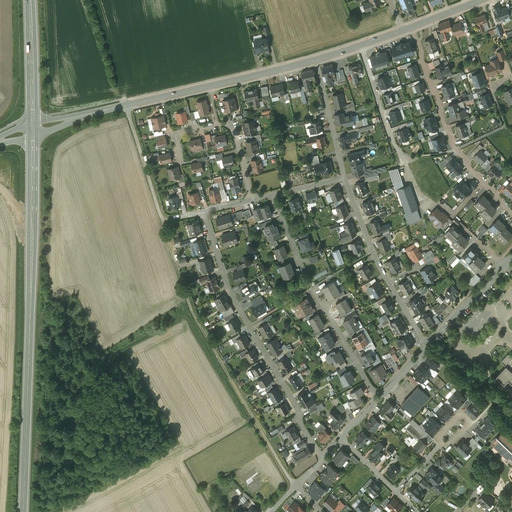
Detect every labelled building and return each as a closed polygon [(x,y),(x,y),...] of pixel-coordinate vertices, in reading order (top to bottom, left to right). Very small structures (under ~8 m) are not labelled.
[(379,0),(369,0),(370,1),(363,4),(366,11),(371,9),(371,10),(375,8),(374,6),(381,3),(379,0)] [(410,0),(399,0),(405,14),(415,10),(410,0)] [(507,7),(499,10),(498,9),(494,11),(497,20),(504,18),(505,18),(509,16),(510,16),(507,7)] [(485,14),(475,18),(480,32),(485,31),(482,24),(487,22),(485,14)] [(449,20),(438,24),(441,33),(444,41),(447,40),(448,40),(448,39),(450,39),(447,32),(452,30),(451,26),(449,20)] [(460,23),(451,26),(452,30),(453,34),(454,34),(454,35),(464,32),(462,27),(461,22),(460,23)] [(267,38),(254,41),(256,48),(257,52),(262,50),(269,48),(267,38)] [(434,38),(425,41),(427,47),(429,53),(438,50),(434,38)] [(403,43),(398,45),(398,46),(392,48),(394,55),(395,58),(396,58),(399,57),(400,59),(410,55),(409,53),(413,52),(412,49),(410,42),(403,44),(403,43)] [(438,50),(429,53),(431,58),(440,55),(438,50)] [(503,50),(497,52),(500,61),(506,59),(503,50)] [(386,51),(380,53),(379,52),(376,53),(376,54),(370,57),(373,67),(376,66),(376,68),(388,64),(387,62),(390,61),(386,51)] [(497,58),(490,61),(491,64),(485,66),(489,76),(493,74),(496,73),(502,71),(497,58)] [(349,66),(351,74),(352,75),(356,74),(362,72),(360,67),(361,66),(360,65),(359,64),(359,63),(349,66)] [(412,65),(407,67),(411,78),(420,75),(416,64),(412,65)] [(333,65),(323,67),(325,76),(326,76),(328,86),(333,85),(332,78),(336,78),(333,65)] [(444,65),(435,68),(437,74),(438,78),(447,75),(445,69),(444,65)] [(313,70),(302,72),(301,72),(304,82),(306,91),(312,90),(310,80),(315,79),(313,70)] [(481,72),(472,75),(475,85),(476,85),(477,88),(483,85),(482,82),(484,82),(481,72)] [(388,75),(378,79),(381,89),(391,85),(388,75)] [(298,81),(293,82),(293,80),(288,81),(291,93),(300,90),(301,90),(300,86),(298,81)] [(420,83),(414,85),(415,85),(417,93),(426,90),(423,82),(420,83)] [(451,83),(441,86),(445,98),(450,96),(455,95),(454,93),(451,83)] [(283,84),(270,87),(273,97),(284,94),(285,94),(283,84)] [(257,88),(245,91),(247,101),(253,100),(259,99),(257,88)] [(511,88),(509,89),(509,90),(503,92),(509,103),(511,101),(511,88)] [(393,91),(383,95),(386,104),(396,100),(393,91)] [(342,93),(333,95),(336,107),(345,105),(342,93)] [(487,93),(480,96),(482,100),(481,100),(482,104),(483,103),(484,107),(492,104),(489,95),(488,95),(487,93)] [(234,97),(223,100),(225,112),(237,109),(234,97)] [(206,99),(197,101),(200,115),(210,113),(209,108),(208,104),(206,99)] [(259,99),(253,100),(254,108),(261,106),(259,99)] [(431,108),(428,99),(425,100),(419,102),(422,111),(431,108)] [(457,102),(448,106),(449,109),(450,109),(452,116),(455,115),(456,119),(467,115),(465,109),(460,110),(457,102)] [(394,111),(389,113),(390,116),(391,116),(393,122),(402,119),(399,110),(394,111)] [(185,111),(176,113),(179,123),(188,121),(186,114),(185,111)] [(352,114),(344,116),(343,113),(334,115),(337,125),(345,122),(346,126),(355,124),(352,114)] [(156,117),(152,118),(152,120),(153,123),(165,120),(164,117),(164,115),(156,117)] [(431,117),(424,119),(425,122),(424,123),(426,127),(427,126),(428,129),(431,128),(432,131),(437,130),(438,129),(437,124),(436,121),(434,116),(431,117)] [(165,120),(153,123),(153,127),(154,127),(154,129),(166,126),(166,124),(165,120)] [(248,121),(243,122),(243,123),(246,134),(257,132),(254,120),(248,121)] [(320,120),(311,122),(312,126),(307,127),(309,134),(323,130),(320,120)] [(464,123),(455,126),(456,126),(458,133),(459,137),(463,136),(468,134),(472,133),(470,127),(466,128),(464,123)] [(400,130),(396,131),(398,134),(397,135),(398,138),(399,137),(400,142),(408,139),(408,140),(412,138),(411,134),(411,135),(408,128),(408,127),(400,130)] [(355,131),(346,133),(347,135),(349,141),(357,139),(355,132),(355,131)] [(225,135),(216,137),(217,143),(217,146),(227,144),(225,135)] [(347,135),(340,137),(342,148),(350,146),(349,141),(347,135)] [(324,136),(316,138),(317,142),(318,147),(326,145),(324,136)] [(434,139),(432,140),(436,150),(445,147),(444,143),(445,143),(444,140),(443,140),(442,136),(434,139)] [(158,140),(157,140),(158,143),(157,144),(158,145),(159,148),(168,146),(166,138),(165,138),(158,140)] [(201,138),(190,141),(191,144),(190,145),(191,148),(192,148),(192,149),(195,149),(195,150),(203,148),(202,142),(201,138)] [(252,141),(246,142),(249,153),(259,151),(257,141),(256,140),(252,141)] [(480,144),(474,150),(477,153),(480,150),(481,150),(483,147),(480,144)] [(364,150),(349,154),(349,155),(347,156),(348,159),(350,159),(351,163),(360,160),(359,157),(366,155),(365,154),(364,150)] [(481,150),(480,150),(477,153),(474,157),(481,164),(488,156),(481,150)] [(222,152),(215,154),(217,161),(223,159),(222,158),(223,157),(222,152)] [(170,153),(161,155),(159,155),(160,159),(160,160),(162,159),(163,163),(172,161),(170,153)] [(223,157),(222,158),(223,159),(225,167),(235,165),(232,155),(223,157)] [(258,159),(251,160),(252,166),(253,169),(254,172),(264,170),(261,160),(261,158),(258,159)] [(449,162),(446,158),(439,164),(443,168),(446,165),(449,162)] [(456,162),(454,159),(449,162),(446,165),(448,167),(448,168),(450,171),(451,170),(456,176),(463,169),(460,166),(461,166),(457,161),(456,162)] [(360,160),(351,163),(353,173),(356,173),(356,175),(364,173),(363,169),(361,160),(360,160)] [(199,162),(191,164),(193,173),(204,170),(201,161),(199,162)] [(330,161),(322,163),(315,165),(317,174),(332,170),(330,161)] [(492,161),(484,169),(488,172),(494,165),(496,164),(492,161)] [(494,165),(488,172),(495,179),(502,172),(494,165)] [(178,167),(168,169),(170,175),(169,176),(169,178),(170,178),(171,179),(180,177),(180,175),(178,167)] [(372,167),(363,169),(364,173),(365,176),(374,174),(372,167)] [(398,168),(389,170),(396,191),(398,190),(398,189),(400,188),(399,184),(403,183),(398,168)] [(473,189),(474,190),(478,185),(473,180),(469,185),(471,187),(473,189)] [(239,181),(230,183),(233,192),(241,190),(239,181)] [(363,181),(355,184),(359,195),(368,192),(363,181)] [(458,183),(453,190),(456,192),(455,193),(458,197),(459,196),(462,198),(466,194),(467,196),(473,189),(471,187),(470,188),(465,184),(462,181),(459,184),(458,183)] [(511,185),(510,183),(506,187),(503,190),(511,198),(511,197),(511,185)] [(418,208),(410,185),(400,188),(398,189),(398,190),(406,212),(407,212),(417,209),(418,208)] [(342,197),(339,187),(330,190),(333,201),(342,197)] [(218,188),(209,191),(211,201),(221,199),(219,190),(219,188),(218,188)] [(308,204),(319,200),(316,190),(305,194),(308,204)] [(198,192),(189,194),(191,204),(200,202),(198,192)] [(178,195),(169,198),(171,208),(181,205),(179,198),(178,195)] [(483,195),(476,203),(483,210),(489,203),(490,202),(483,195)] [(298,197),(289,200),(293,211),(298,208),(299,210),(302,209),(298,197)] [(372,200),(362,203),(363,204),(365,210),(367,215),(376,211),(374,206),(372,200)] [(483,210),(481,212),(488,219),(497,210),(489,203),(483,210)] [(345,204),(336,207),(340,217),(349,214),(345,204)] [(268,205),(261,207),(264,217),(265,217),(272,215),(268,205)] [(260,207),(253,209),(257,219),(264,217),(261,207),(260,207)] [(444,216),(436,208),(429,216),(433,219),(433,221),(436,223),(437,223),(439,222),(441,224),(441,225),(448,217),(446,216),(444,216)] [(417,209),(407,212),(411,221),(414,221),(420,219),(417,209)] [(230,214),(216,218),(219,228),(233,224),(230,214)] [(448,217),(441,225),(441,224),(439,226),(443,230),(452,221),(448,217)] [(378,219),(370,223),(373,229),(372,229),(374,233),(382,230),(382,232),(388,230),(385,224),(381,226),(378,219)] [(498,219),(488,229),(489,229),(489,230),(489,231),(491,232),(493,230),(497,234),(504,227),(505,226),(498,219)] [(198,220),(193,221),(193,223),(185,225),(185,226),(188,225),(191,235),(197,233),(202,232),(202,231),(198,220)] [(272,220),(261,224),(262,227),(264,226),(265,229),(274,226),(272,220)] [(352,222),(344,225),(346,231),(340,233),(342,239),(343,239),(349,237),(357,234),(352,222)] [(274,226),(265,229),(269,240),(280,235),(276,225),(274,226)] [(461,233),(453,225),(445,233),(454,241),(460,234),(461,233)] [(497,234),(496,235),(504,243),(511,234),(504,227),(497,234)] [(235,231),(221,235),(225,246),(234,243),(234,244),(238,242),(235,231)] [(441,234),(435,240),(438,242),(444,236),(441,234)] [(454,241),(452,243),(460,251),(468,241),(466,239),(465,239),(460,234),(461,234),(460,234),(454,241)] [(301,240),(299,240),(303,251),(312,247),(308,237),(301,240)] [(381,240),(377,242),(381,252),(390,248),(386,240),(386,238),(381,240)] [(198,241),(193,242),(194,247),(197,254),(208,251),(206,246),(204,239),(198,241)] [(359,240),(351,243),(354,253),(363,250),(362,249),(363,248),(362,244),(360,245),(359,241),(359,240)] [(414,243),(405,249),(410,256),(411,255),(412,257),(412,259),(413,260),(415,261),(423,257),(423,256),(417,246),(416,247),(414,243)] [(284,245),(275,248),(278,258),(287,255),(284,245)] [(344,262),(339,248),(332,251),(337,264),(344,262)] [(471,248),(463,256),(462,257),(462,258),(466,261),(465,262),(463,264),(466,267),(469,264),(477,256),(478,254),(471,248)] [(432,251),(423,256),(423,257),(426,262),(433,258),(435,256),(432,251)] [(455,255),(448,262),(451,265),(458,257),(455,255)] [(477,256),(469,264),(477,272),(485,263),(477,256)] [(395,257),(387,262),(390,268),(393,273),(401,268),(395,257)] [(458,257),(451,265),(453,267),(460,260),(458,257)] [(210,258),(200,262),(203,273),(214,270),(210,258)] [(280,266),(285,278),(295,274),(290,262),(285,264),(280,266)] [(363,267),(359,270),(364,279),(373,274),(367,265),(363,267)] [(429,266),(420,271),(421,271),(426,278),(425,278),(427,282),(427,283),(432,280),(431,279),(435,277),(436,277),(429,266)] [(326,268),(314,275),(316,279),(329,273),(326,268)] [(238,271),(233,273),(236,282),(246,279),(246,278),(245,279),(242,270),(238,271)] [(475,273),(468,281),(473,286),(480,278),(475,273)] [(209,279),(206,280),(206,281),(209,287),(211,288),(212,291),(219,288),(215,277),(209,279)] [(407,279),(399,284),(405,295),(414,290),(407,279)] [(326,285),(322,288),(326,294),(337,287),(334,281),(326,285)] [(246,282),(238,286),(241,291),(242,291),(242,290),(249,286),(246,282)] [(384,292),(378,282),(372,285),(369,287),(370,287),(375,297),(384,292)] [(249,286),(242,290),(242,291),(246,298),(257,292),(257,291),(260,289),(257,284),(254,286),(253,284),(249,286)] [(453,285),(449,290),(448,289),(447,290),(448,291),(445,293),(448,296),(448,297),(452,300),(460,291),(457,289),(453,285)] [(337,287),(326,294),(329,299),(337,294),(340,292),(337,287)] [(227,298),(224,294),(215,300),(219,309),(222,308),(223,310),(231,306),(229,303),(226,299),(227,298)] [(425,307),(418,296),(409,302),(415,312),(425,307)] [(302,300),(293,305),(299,317),(309,311),(313,309),(307,297),(302,300)] [(384,297),(376,301),(379,306),(382,304),(387,301),(384,297)] [(341,301),(336,303),(342,313),(342,314),(345,312),(351,309),(345,298),(341,301)] [(395,308),(389,299),(387,301),(382,304),(387,313),(395,308)] [(444,299),(440,304),(444,310),(449,304),(444,299)] [(266,311),(261,303),(252,308),(257,316),(266,311)] [(444,310),(440,304),(434,310),(439,315),(444,310)] [(232,308),(224,313),(226,317),(232,313),(234,312),(232,308)] [(347,315),(349,319),(353,316),(357,314),(355,310),(347,315)] [(428,312),(422,316),(422,317),(419,318),(422,323),(426,329),(425,329),(426,329),(435,324),(433,320),(428,312)] [(314,316),(309,319),(316,330),(319,329),(325,325),(318,314),(314,316)] [(271,315),(262,320),(264,324),(273,318),(271,315)] [(349,319),(344,321),(350,332),(357,327),(358,327),(356,323),(357,323),(356,322),(353,316),(349,319)] [(400,317),(390,323),(393,327),(397,333),(397,334),(406,328),(400,317)] [(236,319),(228,323),(229,325),(233,331),(240,327),(236,319)] [(274,334),(267,323),(260,328),(266,338),(274,334)] [(358,334),(352,337),(354,340),(355,340),(356,342),(365,337),(362,332),(362,331),(358,334)] [(324,334),(319,337),(326,349),(330,347),(335,344),(328,332),(324,334)] [(239,334),(232,338),(234,343),(238,341),(237,340),(241,337),(239,334)] [(414,344),(408,334),(399,340),(404,347),(400,350),(403,355),(408,352),(407,349),(414,344)] [(241,337),(237,340),(238,341),(242,348),(250,343),(245,335),(241,337)] [(365,337),(356,342),(357,345),(357,346),(359,349),(364,345),(369,343),(368,343),(365,337)] [(276,339),(267,344),(274,355),(276,354),(283,350),(282,350),(280,346),(276,339)] [(286,348),(282,350),(283,350),(276,354),(278,357),(283,354),(288,351),(286,348)] [(247,349),(239,353),(242,358),(247,355),(246,354),(249,352),(247,349)] [(249,352),(246,354),(247,355),(251,362),(258,357),(253,349),(249,352)] [(370,351),(367,352),(361,356),(367,364),(372,361),(375,360),(373,356),(376,354),(373,349),(370,351)] [(328,355),(326,356),(329,362),(333,360),(331,355),(336,353),(335,351),(328,355)] [(336,353),(331,355),(333,360),(337,366),(345,361),(342,357),(339,351),(336,353)] [(380,358),(377,353),(376,354),(373,356),(375,360),(372,361),(374,365),(381,361),(379,358),(380,358)] [(511,366),(511,357),(508,354),(501,361),(506,366),(511,371),(510,369),(511,366)] [(391,355),(385,359),(390,367),(396,363),(391,355)] [(285,357),(277,362),(284,372),(293,367),(287,358),(287,356),(285,357)] [(430,356),(426,361),(435,369),(439,365),(430,356)] [(262,363),(251,370),(254,376),(260,372),(265,369),(262,363)] [(382,364),(370,371),(376,381),(387,374),(382,364)] [(421,365),(417,370),(427,378),(431,374),(421,365)] [(511,371),(506,366),(496,377),(504,385),(508,380),(511,383),(511,371)] [(350,370),(339,376),(344,384),(355,378),(350,370)] [(427,378),(417,370),(413,374),(422,383),(427,378)] [(268,374),(257,381),(261,387),(267,383),(272,381),(268,374)] [(301,382),(296,374),(289,378),(294,387),(301,382)] [(315,382),(308,386),(312,392),(319,388),(315,382)] [(269,386),(265,389),(267,393),(268,393),(268,392),(274,389),(271,384),(269,386)] [(361,387),(354,390),(350,393),(353,398),(359,395),(364,392),(361,387)] [(429,397),(418,387),(402,404),(413,414),(429,397)] [(274,389),(268,392),(268,393),(271,397),(271,396),(274,402),(274,403),(282,398),(276,388),(274,389)] [(312,397),(309,399),(307,395),(308,394),(307,390),(305,391),(298,395),(305,407),(308,405),(314,402),(312,397)] [(453,394),(462,403),(466,398),(463,395),(457,390),(453,394)] [(462,403),(453,394),(448,399),(450,401),(455,405),(458,408),(462,403)] [(359,395),(353,398),(348,401),(352,407),(362,400),(359,395)] [(465,404),(468,407),(471,404),(473,402),(470,399),(469,400),(465,404)] [(388,401),(379,411),(388,419),(392,416),(393,415),(394,414),(393,413),(396,410),(393,408),(395,406),(388,401)] [(285,403),(278,407),(282,415),(289,411),(285,403)] [(310,408),(308,409),(310,414),(316,411),(319,409),(316,404),(310,408)] [(342,404),(336,407),(342,412),(345,410),(345,409),(342,404)] [(444,404),(440,408),(449,417),(453,412),(450,409),(446,405),(444,404)] [(468,407),(466,410),(473,417),(479,411),(471,404),(468,407)] [(449,417),(440,408),(436,412),(439,415),(444,420),(445,421),(449,417)] [(338,414),(333,409),(329,414),(334,418),(330,423),(336,428),(336,429),(345,420),(339,414),(338,414)] [(374,416),(366,425),(373,431),(374,429),(378,429),(378,426),(380,423),(379,421),(374,416)] [(483,422),(482,424),(490,432),(496,425),(494,423),(496,422),(493,419),(492,420),(488,416),(483,422)] [(432,417),(428,421),(437,430),(441,425),(432,417)] [(437,430),(428,421),(424,425),(433,434),(437,430)] [(326,427),(321,423),(322,424),(318,428),(317,427),(322,432),(318,436),(324,442),(331,434),(325,429),(326,427)] [(336,428),(330,423),(328,425),(333,432),(336,428)] [(490,432),(482,424),(481,425),(480,424),(475,430),(479,433),(478,435),(481,438),(482,436),(484,438),(490,432)] [(293,426),(285,431),(288,436),(288,437),(291,441),(291,440),(299,436),(298,436),(295,431),(296,430),(293,426)] [(363,431),(356,439),(359,442),(358,444),(360,446),(362,445),(370,437),(363,431)] [(433,438),(427,433),(423,437),(429,442),(433,438)] [(511,443),(502,433),(497,438),(496,436),(496,437),(497,438),(493,442),(495,444),(493,447),(494,447),(494,446),(499,451),(498,451),(497,452),(501,456),(503,454),(506,458),(508,460),(508,461),(511,464),(511,443)] [(299,436),(291,440),(293,444),(301,440),(299,436)] [(472,437),(466,444),(471,448),(471,449),(473,450),(479,443),(472,437)] [(427,444),(421,438),(414,446),(420,452),(423,449),(423,448),(427,444)] [(462,440),(456,447),(464,456),(468,452),(469,453),(473,450),(471,449),(471,448),(466,444),(462,440)] [(386,447),(379,441),(375,446),(377,448),(377,447),(381,451),(386,447)] [(308,446),(302,450),(301,449),(293,453),(299,462),(312,454),(308,446)] [(381,451),(377,447),(377,448),(370,455),(376,461),(383,453),(381,451)] [(349,456),(340,449),(333,458),(342,465),(349,456)] [(359,461),(353,455),(350,458),(357,463),(359,461)] [(445,455),(441,460),(440,459),(437,462),(436,462),(440,466),(444,469),(452,461),(445,455)] [(399,468),(394,463),(386,471),(393,477),(394,477),(396,475),(396,474),(400,469),(402,468),(401,466),(399,468)] [(339,472),(330,465),(326,469),(324,471),(324,472),(321,476),(330,483),(339,472)] [(442,477),(432,467),(425,475),(435,484),(437,482),(439,480),(442,477)] [(320,484),(316,481),(308,490),(313,494),(313,495),(317,498),(324,490),(325,488),(320,484)] [(330,486),(322,481),(320,484),(325,488),(324,490),(326,491),(330,486)] [(379,486),(374,481),(370,485),(367,488),(371,492),(373,492),(376,495),(382,488),(382,486),(381,486),(379,486)] [(440,485),(437,482),(435,484),(432,487),(437,492),(439,490),(441,492),(445,488),(440,484),(440,485)] [(420,492),(413,485),(408,491),(414,498),(418,502),(425,494),(421,491),(420,492)] [(484,487),(479,492),(482,495),(485,492),(487,494),(489,491),(484,487)] [(490,496),(489,496),(487,494),(485,492),(482,495),(481,496),(482,497),(479,500),(487,508),(494,500),(490,496)] [(247,499),(242,494),(237,499),(242,504),(247,499)] [(387,497),(381,503),(385,507),(387,505),(391,501),(387,497)] [(337,503),(332,498),(330,498),(329,500),(328,499),(324,503),(331,510),(334,507),(338,503),(337,503)] [(396,511),(402,506),(394,498),(391,501),(387,505),(394,511),(396,511)] [(345,505),(340,500),(337,503),(338,503),(334,507),(339,511),(342,508),(345,505)] [(369,509),(361,501),(356,508),(360,511),(366,511),(369,509)] [(298,505),(294,502),(288,509),(291,511),(298,511),(302,508),(299,505),(298,505)] [(504,511),(507,509),(501,503),(496,507),(501,511),(504,511)]
